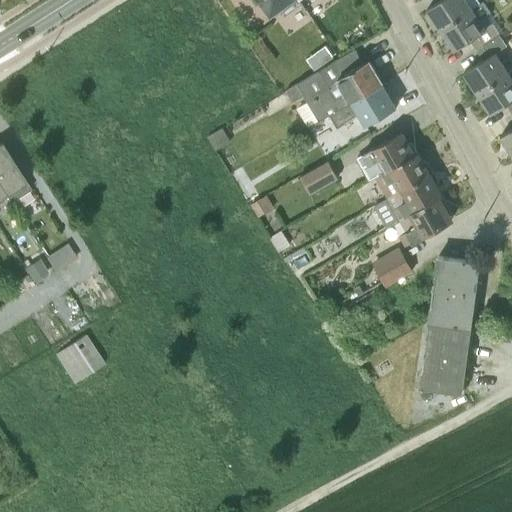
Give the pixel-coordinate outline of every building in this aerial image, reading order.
[(258,0),(270,16),(294,0),(258,0)] [(441,29),(481,3),(478,0),(441,0),(428,9),(441,29)] [(477,50),(501,35),(493,23),(494,23),(481,3),(441,29),(455,50),(470,40),(477,50)] [(478,93),(510,72),(497,52),(507,45),(501,35),(477,50),(484,60),(464,72),(478,93)] [(325,46),(306,59),(314,71),(333,57),(325,46)] [(329,115),(383,84),(370,60),(346,73),(339,59),(285,91),(292,102),(303,96),(307,103),(297,109),(307,127),(329,115)] [(511,110),(511,69),(510,72),(478,93),(492,114),(507,103),(511,110)] [(396,107),(383,84),(329,115),(336,127),(345,122),(350,131),(341,136),(348,148),(373,133),(368,123),(396,107)] [(230,141),(223,128),(207,137),(214,150),(230,141)] [(511,152),(511,128),(501,136),(511,152)] [(355,188),(374,178),(416,154),(402,130),(356,157),(363,168),(348,177),(355,188)] [(0,185),(5,195),(10,203),(12,201),(15,207),(31,197),(28,191),(31,189),(0,142),(0,141),(0,185)] [(387,199),(432,173),(420,152),(416,154),(374,178),(387,199)] [(338,178),(328,161),(301,177),(310,193),(338,178)] [(432,173),(387,199),(399,220),(440,196),(444,194),(432,173)] [(266,194),(251,203),(259,216),(274,207),(266,194)] [(454,219),(440,196),(399,220),(406,231),(398,236),(404,247),(454,219)] [(282,230),(270,237),(278,252),(290,245),(282,230)] [(77,256),(68,242),(46,256),(55,271),(77,256)] [(399,246),(371,262),(384,286),(412,271),(399,246)] [(428,321),(470,327),(478,261),(436,255),(434,271),(437,271),(432,305),(430,305),(428,321)] [(40,259),(25,266),(33,281),(48,273),(40,259)] [(461,392),(470,327),(428,321),(426,336),(428,336),(423,371),(422,370),(420,386),(461,392)] [(104,362),(85,333),(54,353),(73,382),(104,362)]
